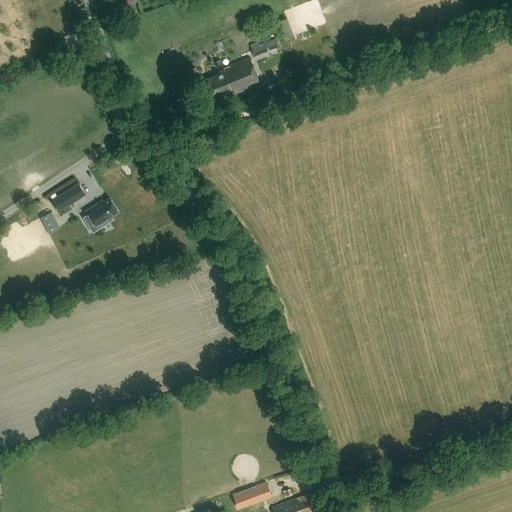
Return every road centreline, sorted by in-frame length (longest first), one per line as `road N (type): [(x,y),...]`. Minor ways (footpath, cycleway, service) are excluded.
road 1 (tertiary): [(335,511),(244,270),(139,123)]
road 2 (track): [(153,143),(511,21)]
road 3 (track): [(320,498),(511,434)]
road 4 (unclassified): [(0,214),(139,123)]
road 5 (tertiary): [(139,123),(104,58),(89,0)]
